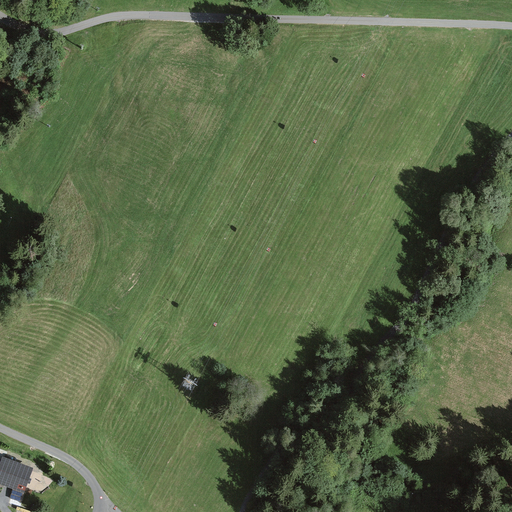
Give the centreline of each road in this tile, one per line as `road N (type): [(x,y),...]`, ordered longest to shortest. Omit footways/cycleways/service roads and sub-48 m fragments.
road 1 (unclassified): [(511,26),(136,16),(49,33),(0,16)]
road 2 (unclassified): [(0,427),(73,463),(97,494),(98,510)]
